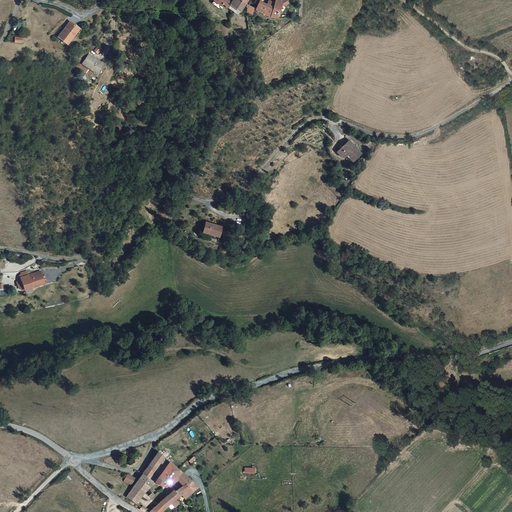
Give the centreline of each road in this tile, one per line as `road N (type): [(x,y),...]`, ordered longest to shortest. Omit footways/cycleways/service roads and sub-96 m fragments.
road 1 (track): [(511,79),(396,139),(328,118),(309,121),(224,199),(156,187),(125,238),(90,259),(0,248)]
road 2 (unclassified): [(511,338),(470,355),(299,366),(206,398),(155,435),(70,457)]
